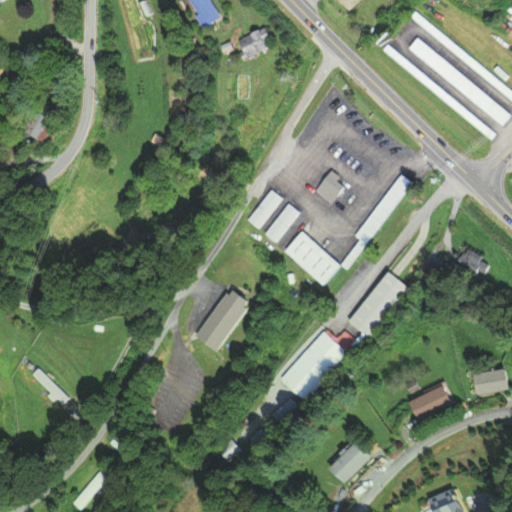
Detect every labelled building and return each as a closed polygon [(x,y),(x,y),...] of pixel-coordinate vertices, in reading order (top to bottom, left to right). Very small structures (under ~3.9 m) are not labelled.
[(192,0),(212,30),(233,16),(222,0),(192,0)] [(511,97),(511,86),(419,13),(414,20),(511,97)] [(280,49),(275,35),(272,36),(270,30),(244,39),(251,58),(280,49)] [(511,118),(511,110),(422,38),(413,49),(507,125),(511,118)] [(59,122),(42,107),(27,124),(44,139),(59,122)] [(335,204),(354,190),(341,172),(321,187),(335,204)] [(346,259),(307,230),(289,255),(331,285),(346,263),(355,269),(418,181),(408,173),(346,259)] [(287,198),(277,188),(248,220),(259,229),(287,198)] [(266,232),(277,243),(307,213),(296,202),(266,232)] [(462,264),(483,281),(498,263),(477,246),(462,264)] [(367,338),(414,287),(396,271),(350,321),(367,338)] [(203,334),(224,350),(262,301),(241,285),(203,334)] [(281,380),(304,401),(349,351),(325,330),(281,380)] [(503,369),(473,375),(478,397),(507,390),(503,369)] [(409,403),(420,424),(456,407),(445,386),(409,403)] [(300,409),(290,399),(272,416),(283,426),(300,409)] [(374,456),(361,443),(334,469),(347,482),(374,456)] [(81,503),(90,511),(119,475),(110,468),(81,503)] [(425,503),(429,511),(466,511),(454,488),(425,503)]
